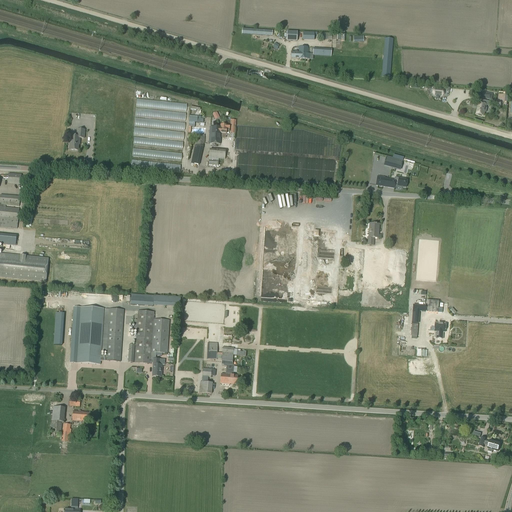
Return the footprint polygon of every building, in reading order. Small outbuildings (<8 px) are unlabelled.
[(286,32),(286,42),(296,42),(297,32),(286,32)] [(384,39),(381,77),(390,78),(393,39),(384,39)] [(298,53),(298,59),(310,60),(310,54),(308,54),(308,48),(298,48),(298,53)] [(313,49),(312,56),(331,57),(331,50),(313,49)] [(432,90),(432,93),(433,96),(442,97),(444,95),(444,91),(442,88),(434,87),(432,90)] [(481,92),(480,98),(491,100),(492,94),(481,92)] [(188,104),(137,101),(137,109),(187,113),(188,104)] [(479,103),(476,114),(484,117),(487,105),(479,103)] [(189,113),(188,127),(192,127),(192,125),(193,123),(193,122),(200,122),(200,117),(193,117),(194,113),(195,105),(190,104),(188,112),(189,113)] [(144,119),(185,121),(185,118),(180,118),(181,115),(144,113),(144,119)] [(209,134),(209,138),(211,138),(210,144),(220,145),(221,134),(226,135),(226,130),(229,130),(230,126),(220,125),(220,128),(210,127),(210,131),(211,131),(211,134),(209,134)] [(69,137),(69,146),(70,146),(69,151),(78,151),(78,145),(80,145),(80,139),(84,139),(85,130),(77,130),(76,137),(69,137)] [(195,144),(191,163),(200,165),(203,144),(204,144),(204,138),(202,138),(202,135),(199,135),(198,137),(197,137),(196,144),(195,144)] [(209,150),(208,165),(218,166),(218,159),(224,160),(225,151),(209,150)] [(351,157),(349,163),(384,172),(386,166),(360,159),(360,160),(351,157)] [(400,170),(402,161),(396,159),(393,168),(400,170)] [(8,174),(8,184),(20,184),(21,174),(8,174)] [(378,177),(376,186),(394,189),(394,188),(401,189),(401,187),(405,188),(407,180),(395,178),(394,181),(385,179),(385,178),(378,177)] [(0,195),(0,227),(17,229),(19,209),(4,208),(4,204),(19,205),(20,197),(0,195)] [(367,238),(367,245),(373,246),(374,238),(378,238),(379,225),(369,224),(368,238),(367,238)] [(298,230),(266,227),(261,298),(271,298),(270,300),(284,301),(284,299),(293,300),(298,230)] [(336,232),(304,230),(299,300),(310,301),(310,303),(320,304),(320,302),(331,303),(336,232)] [(0,234),(0,244),(15,246),(16,236),(0,234)] [(0,277),(46,282),(49,258),(0,254),(0,277)] [(398,285),(399,255),(390,255),(389,285),(398,285)] [(340,274),(339,291),(352,292),(354,277),(347,277),(348,274),(340,274)] [(130,297),(130,305),(152,306),(153,298),(130,297)] [(163,298),(154,298),(154,307),(163,307),(163,298)] [(413,305),(412,318),(418,319),(418,312),(425,312),(425,306),(413,305)] [(74,307),(70,363),(100,365),(100,361),(120,362),(123,311),(109,310),(104,309),(102,352),(106,353),(106,358),(100,358),(103,309),(74,307)] [(137,311),(134,363),(150,364),(151,360),(153,361),(153,359),(155,360),(156,353),(167,354),(169,321),(153,320),(154,312),(137,311)] [(435,325),(435,333),(436,334),(435,339),(437,339),(437,341),(443,341),(443,334),(446,334),(446,332),(447,332),(447,328),(446,328),(446,326),(443,326),(443,325),(439,325),(435,325)] [(207,343),(206,359),(216,360),(217,344),(207,343)] [(221,374),(220,384),(230,385),(230,384),(237,385),(237,376),(232,376),(232,373),(233,373),(234,366),(232,366),(234,348),(222,347),(221,366),(226,367),(226,373),(230,374),(230,375),(221,374)] [(422,359),(422,349),(415,349),(415,366),(431,367),(431,359),(422,359)] [(153,361),(152,377),(161,377),(162,365),(164,365),(165,360),(155,360),(153,359),(153,361)] [(202,369),(202,377),(211,378),(211,369),(202,369)] [(200,382),(199,394),(211,395),(212,383),(200,382)] [(69,399),(68,406),(79,407),(80,400),(69,399)] [(51,422),(50,433),(60,434),(61,425),(62,423),(63,423),(64,408),(53,407),(51,422)] [(73,411),(72,421),(82,422),(82,421),(89,422),(89,413),(82,413),(82,412),(73,411)] [(63,430),(61,442),(69,443),(71,430),(70,430),(70,425),(63,425),(63,430)] [(481,438),(479,446),(483,448),(484,445),(488,446),(488,449),(498,452),(500,443),(490,440),(489,443),(485,442),(486,439),(481,438)]
